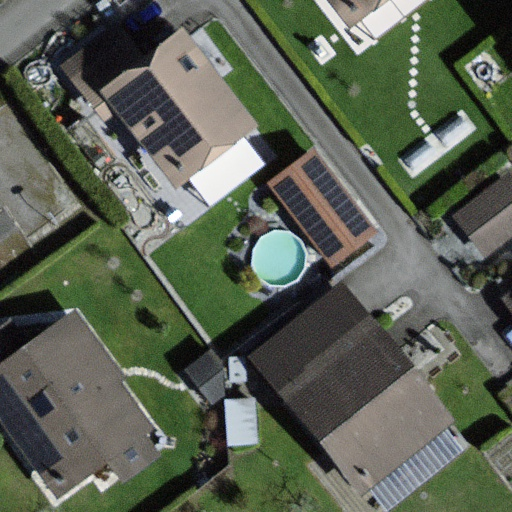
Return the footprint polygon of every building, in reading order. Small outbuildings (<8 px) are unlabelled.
[(378,0),(340,0),(354,18),(378,0)] [(255,123),(187,33),(146,63),(120,28),(73,63),(110,113),(124,102),(181,178),(255,123)] [(374,229),(318,153),(279,182),(335,258),(374,229)] [(511,232),(511,178),(510,176),(506,179),(460,213),(488,250),(511,232)] [(450,416),(345,286),(260,355),(365,485),(450,416)] [(122,374),(79,315),(32,348),(14,323),(0,333),(0,404),(61,489),(113,453),(127,473),(154,453),(139,432),(149,426),(115,379),(122,374)]
